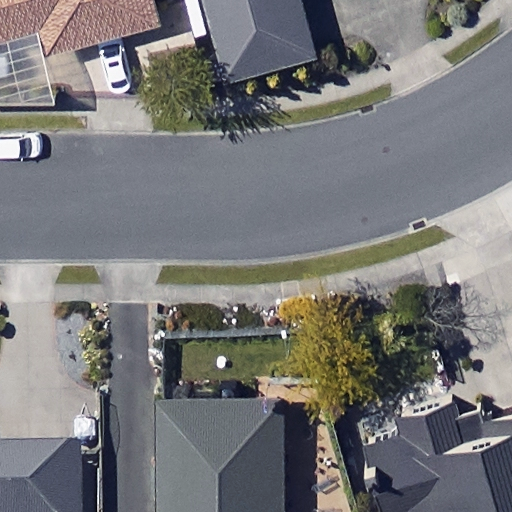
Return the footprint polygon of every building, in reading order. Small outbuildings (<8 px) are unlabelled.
[(0,0),(0,32),(29,25),(36,49),(154,17),(149,0),(0,0)] [(202,0),(222,71),(310,47),(297,0),(202,0)] [(278,511),(276,394),(152,397),(153,511),(278,511)] [(511,511),(511,404),(461,421),(456,403),(356,433),(379,511),(511,511)] [(0,511),(67,511),(66,452),(0,452),(0,511)]
